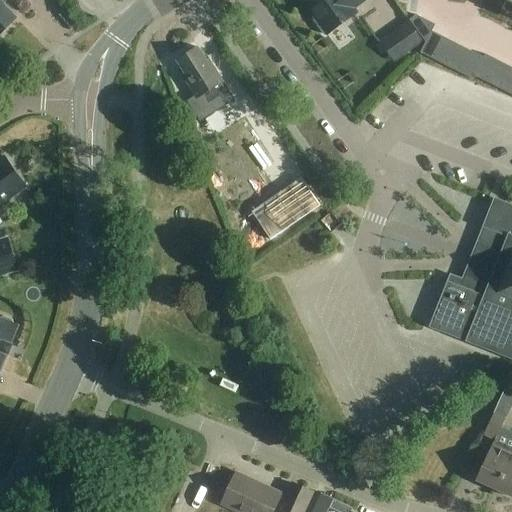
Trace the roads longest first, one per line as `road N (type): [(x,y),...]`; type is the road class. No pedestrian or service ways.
road 1 (tertiary): [(65,376),(88,310),(90,102)]
road 2 (residential): [(415,511),(223,437)]
road 3 (residential): [(223,437),(65,376)]
road 4 (tertiary): [(4,511),(65,376)]
road 5 (tertiary): [(90,102),(117,38),(160,0)]
